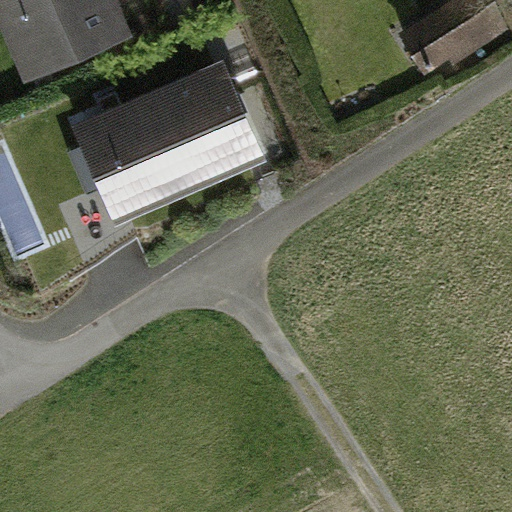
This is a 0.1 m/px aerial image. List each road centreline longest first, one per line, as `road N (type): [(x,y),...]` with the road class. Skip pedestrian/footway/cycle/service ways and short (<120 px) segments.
road 1 (residential): [(0,385),(4,398),(511,75)]
road 2 (track): [(218,264),(395,511)]
